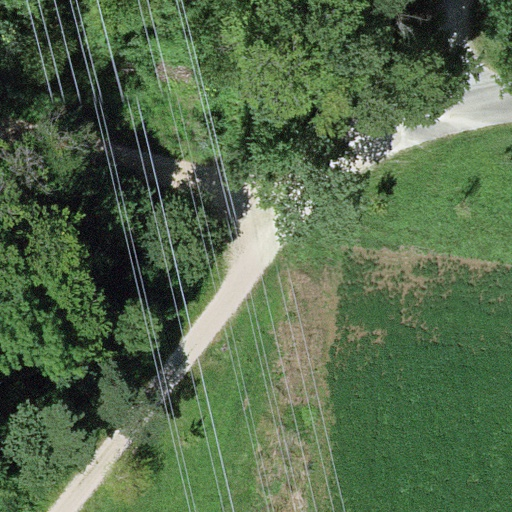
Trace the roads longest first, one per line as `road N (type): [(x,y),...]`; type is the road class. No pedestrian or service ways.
road 1 (track): [(46,511),(283,213),(427,76),(462,0)]
road 2 (track): [(0,135),(283,213)]
